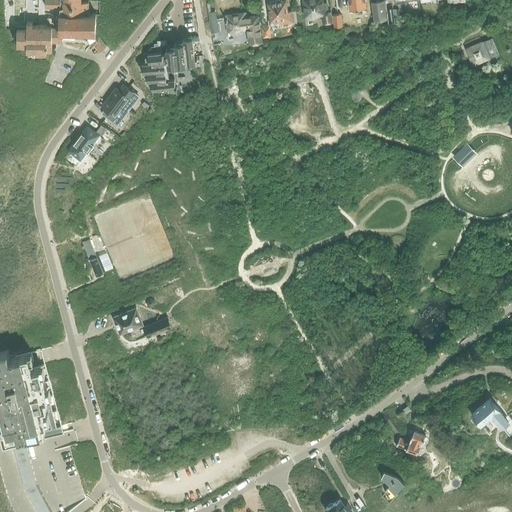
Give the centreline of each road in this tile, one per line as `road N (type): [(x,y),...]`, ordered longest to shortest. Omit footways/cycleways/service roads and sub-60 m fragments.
road 1 (residential): [(166,0),(59,135),(37,193),(109,477),(147,511)]
road 2 (residential): [(204,511),(357,422),(511,307)]
